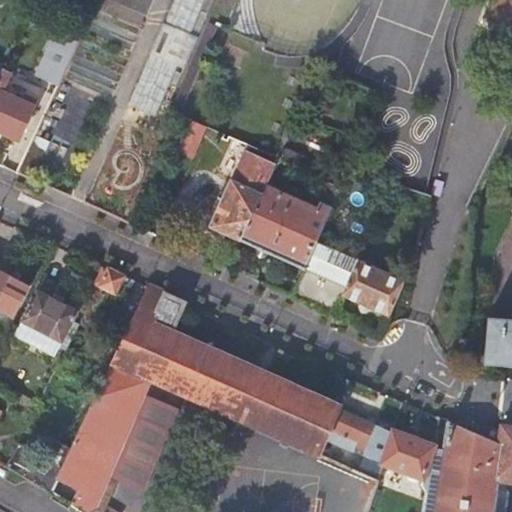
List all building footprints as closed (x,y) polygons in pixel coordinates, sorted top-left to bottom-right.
[(174,0),(129,106),(163,121),(214,0),(174,0)] [(511,0),(496,0),(492,13),(511,19),(511,0)] [(82,35),(64,28),(41,79),(59,87),(82,35)] [(13,76),(5,71),(2,77),(0,81),(0,133),(20,142),(38,103),(25,96),(22,103),(4,94),(13,76)] [(125,120),(89,195),(126,213),(162,138),(125,120)] [(240,242),(265,187),(276,162),(249,149),(213,230),(240,242)] [(40,164),(26,157),(17,174),(33,181),(40,164)] [(340,189),(329,184),(317,211),(265,187),(240,242),(304,270),(317,242),(340,189)] [(343,297),(388,316),(405,275),(400,272),(397,278),(317,242),(304,270),(292,298),(335,317),(343,297)] [(125,278),(109,271),(101,288),(117,295),(125,278)] [(24,285),(0,272),(0,311),(8,316),(24,285)] [(104,295),(82,284),(77,295),(98,306),(104,295)] [(172,333),(184,305),(149,287),(71,451),(58,478),(79,489),(73,506),(81,511),(112,511),(99,504),(152,382),(319,456),(331,431),(358,443),(356,447),(368,453),(366,458),(425,482),(435,449),(394,431),(393,435),(172,333)] [(78,314),(39,293),(20,327),(27,331),(23,340),(41,350),(48,336),(62,344),(78,314)] [(113,315),(92,305),(82,326),(103,337),(113,315)] [(511,322),(494,322),(485,376),(511,378),(511,322)] [(13,339),(7,336),(1,347),(7,350),(13,339)] [(455,426),(449,423),(434,511),(503,511),(507,491),(502,480),(499,475),(503,447),(491,442),(467,431),(455,426)] [(511,481),(511,431),(504,430),(503,447),(499,475),(502,480),(511,481)] [(43,459),(19,446),(7,467),(51,493),(58,478),(71,451),(57,442),(50,445),(43,459)]
